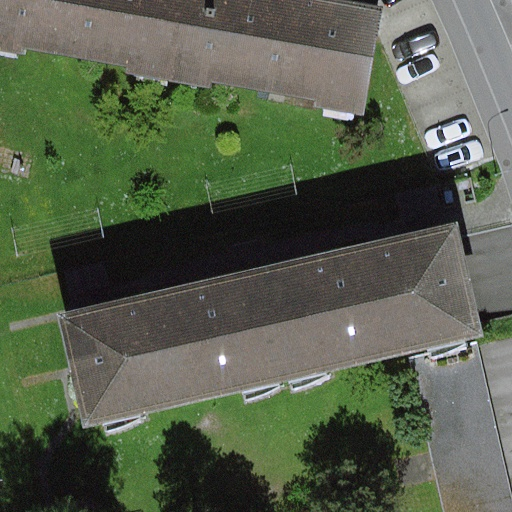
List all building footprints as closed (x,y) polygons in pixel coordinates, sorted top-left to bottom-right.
[(0,0),(0,49),(174,81),(189,0),(0,0)] [(189,0),(174,81),(361,114),(379,8),(331,0),(189,0)] [(469,250),(279,287),(298,380),(488,343),(469,250)] [(298,380),(279,287),(91,324),(108,415),(298,380)] [(511,511),(511,458),(492,362),(422,377),(449,511),(511,511)]
